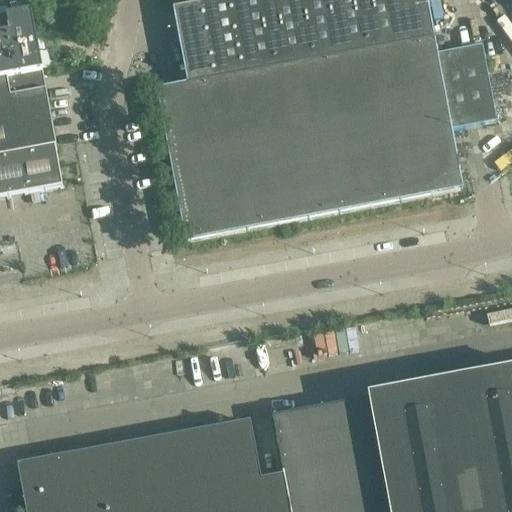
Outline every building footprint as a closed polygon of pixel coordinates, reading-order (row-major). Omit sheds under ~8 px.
[(0,0),(0,14),(31,9),(29,0),(0,0)] [(465,202),(426,0),(171,0),(174,12),(188,87),(158,93),(186,245),(432,198),(433,208),(465,202)] [(0,83),(43,76),(31,9),(0,14),(0,83)] [(0,150),(55,140),(43,76),(0,83),(0,150)] [(511,80),(511,81),(508,81),(506,82),(504,83),(503,84),(501,85),(499,87),(498,88),(497,90),(496,92),(495,94),(494,96),(494,100),(494,101),(495,103),(495,105),(495,106),(496,108),(497,109),(498,111),(500,113),(503,115),(505,116),(508,117),(511,118),(511,80)] [(0,201),(63,190),(56,151),(57,150),(55,140),(0,150),(0,201)] [(511,511),(511,376),(371,403),(372,404),(296,419),(274,423),(284,479),(262,483),(252,426),(18,469),(25,511),(511,511)]
